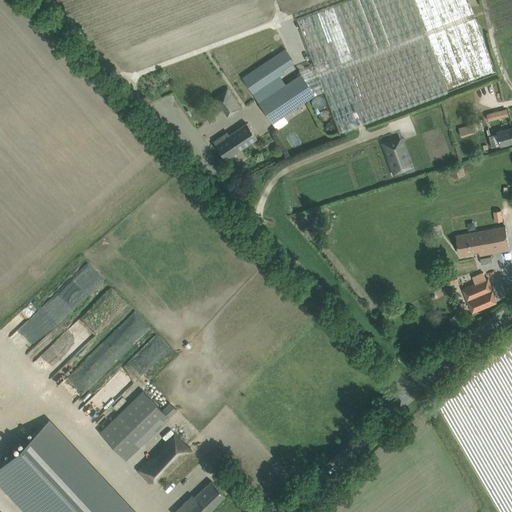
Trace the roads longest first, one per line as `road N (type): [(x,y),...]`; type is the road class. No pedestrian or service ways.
road 1 (unclassified): [(410,396),(58,0)]
road 2 (unclassified): [(285,511),(410,396)]
road 3 (unclassified): [(410,396),(511,313)]
